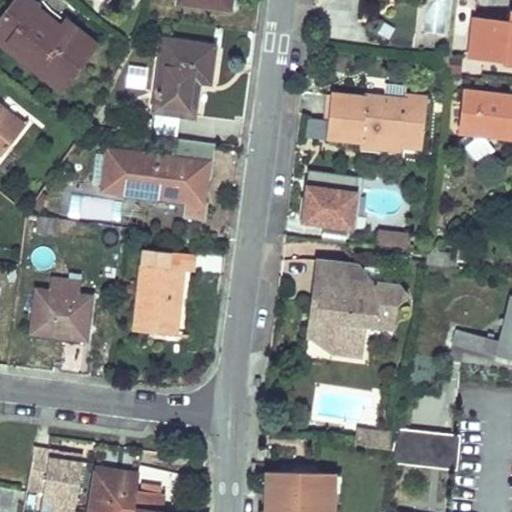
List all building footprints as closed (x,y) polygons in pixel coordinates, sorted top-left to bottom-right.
[(25,0),(15,0),(0,19),(0,42),(6,47),(10,42),(23,52),(32,51),(46,60),(41,66),(57,77),(63,68),(71,75),(96,44),(66,21),(54,36),(41,26),(38,5),(25,0)] [(180,0),(180,1),(229,8),(230,0),(180,0)] [(445,31),(445,0),(434,0),(434,31),(445,31)] [(475,17),(471,58),(505,62),(505,65),(511,65),(511,10),(511,11),(510,21),(475,17)] [(214,46),(164,40),(155,109),(194,114),(198,87),(194,85),(195,79),(209,81),(214,46)] [(459,75),(461,58),(447,56),(445,73),(459,75)] [(466,90),(464,108),(471,114),(462,120),(472,131),(477,138),(483,132),(489,140),(497,133),(506,127),(508,130),(511,129),(511,96),(509,96),(502,101),(497,94),(490,99),(486,93),(466,90)] [(333,94),(328,136),(362,140),(362,135),(402,140),(401,145),(404,145),(422,147),(428,97),(406,94),(406,99),(366,94),(365,97),(333,94)] [(0,105),(0,150),(3,154),(25,125),(0,105)] [(464,108),(462,120),(471,114),(464,108)] [(305,119),(304,140),(321,141),(323,120),(305,119)] [(462,120),(461,130),(472,131),(462,120)] [(506,127),(497,133),(511,135),(511,129),(508,130),(506,127)] [(477,138),(474,140),(492,159),(507,145),(497,133),(489,140),(483,132),(477,138)] [(362,140),(362,145),(402,149),(404,145),(401,145),(402,140),(362,135),(362,140)] [(103,184),(104,189),(204,203),(209,162),(109,149),(108,155),(103,184)] [(97,153),(94,182),(103,184),(108,155),(97,153)] [(359,175),(309,169),(303,220),(352,227),(359,175)] [(69,214),(114,222),(117,203),(72,195),(69,214)] [(409,234),(379,230),(377,246),(407,250),(409,234)] [(144,248),(135,330),(176,335),(183,270),(192,272),(194,254),(144,248)] [(359,270),(322,266),(321,280),(372,285),(359,270)] [(53,278),(50,291),(78,294),(79,282),(53,278)] [(403,299),(394,288),(372,285),(321,280),(335,298),(334,305),(318,303),(311,309),(307,340),(329,342),(327,355),(358,359),(362,328),(389,331),(392,308),(403,299)] [(321,280),(318,303),(334,305),(335,298),(321,280)] [(38,290),(31,331),(86,338),(93,296),(78,294),(50,291),(38,290)] [(455,336),(453,345),(511,360),(511,302),(509,301),(497,348),(455,336)] [(461,434),(399,428),(395,461),(457,468),(461,434)] [(357,444),(366,445),(381,447),(382,440),(377,440),(377,432),(359,430),(357,444)] [(382,440),(381,447),(391,449),(393,434),(377,432),(377,440),(382,440)] [(101,443),(97,467),(134,473),(138,448),(101,443)] [(69,511),(79,456),(33,448),(27,488),(43,490),(41,499),(55,501),(53,511),(69,511)] [(258,511),(332,511),(333,470),(260,468),(258,511)] [(92,496),(89,511),(132,511),(136,491),(139,478),(96,472),(92,496)] [(0,511),(18,511),(22,490),(0,486),(0,511)] [(136,491),(132,511),(160,511),(163,496),(136,491)]
